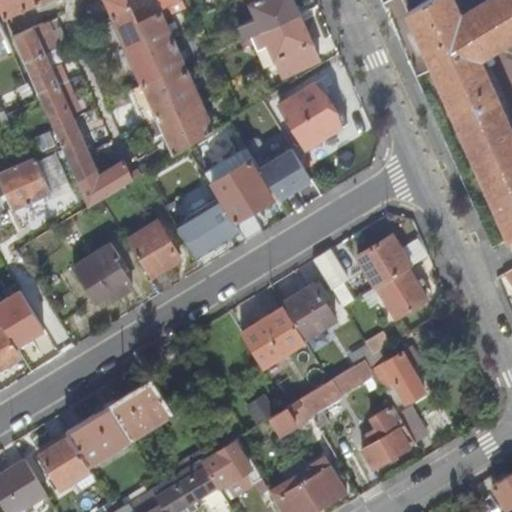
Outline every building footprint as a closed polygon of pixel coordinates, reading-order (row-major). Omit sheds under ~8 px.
[(0,0),(0,2),(64,145),(90,205),(103,198),(145,171),(188,145),(194,142),(135,11),(129,0),(105,0),(172,148),(131,172),(125,160),(100,175),(61,89),(66,87),(62,76),(57,78),(45,52),(49,50),(47,45),(43,47),(34,28),(22,33),(13,11),(38,0),(0,0)] [(163,0),(167,7),(170,6),(173,13),(187,7),(184,0),(163,0)] [(259,0),(252,4),(258,18),(240,27),(246,40),(252,37),(300,14),(293,0),(259,0)] [(403,0),(409,12),(427,0),(403,0)] [(511,0),(485,0),(460,16),(453,0),(427,0),(409,12),(510,239),(511,237),(511,130),(480,59),(506,43),(511,46),(511,0)] [(135,11),(194,142),(214,130),(160,11),(150,15),(145,7),(135,11)] [(300,14),(252,37),(258,50),(270,45),(283,75),(320,60),(300,14)] [(280,106),(306,148),(348,121),(330,94),(325,98),(315,84),(280,106)] [(56,150),(41,158),(58,190),(73,183),(56,150)] [(213,182),(236,219),(234,220),(240,231),(247,241),(265,230),(253,209),(277,195),(260,168),(257,170),(250,159),(237,167),(230,156),(219,163),(226,174),(213,182)] [(0,178),(14,209),(50,193),(34,158),(27,161),(0,173),(0,178)] [(277,177),(293,202),(304,195),(288,170),(277,177)] [(220,198),(178,225),(198,257),(240,231),(234,220),(220,198)] [(129,240),(151,276),(181,258),(159,222),(129,240)] [(358,255),(377,286),(378,285),(409,266),(411,265),(392,235),(358,255)] [(75,266),(97,302),(110,294),(114,299),(134,287),(122,267),(126,264),(113,243),(75,266)] [(314,259),(332,289),(348,278),(330,249),(314,259)] [(378,285),(397,316),(427,297),(409,266),(378,285)] [(284,306),(304,339),(335,319),(313,283),(282,303),(284,306)] [(241,332),(262,366),(304,340),(304,339),(284,306),(241,332)] [(0,326),(0,367),(23,353),(10,332),(5,323),(0,326)] [(10,332),(23,353),(36,345),(23,324),(10,332)] [(365,343),(372,355),(391,343),(383,332),(365,343)] [(365,343),(322,369),(329,381),(365,359),(372,355),(365,343)] [(372,371),(383,389),(392,383),(404,402),(423,391),(410,368),(415,365),(405,349),(384,361),(380,356),(369,363),(373,370),(372,371)] [(365,359),(329,381),(301,398),(312,415),(320,429),(329,423),(321,409),(348,392),(345,387),(372,370),(365,359)] [(153,378),(110,404),(130,438),(174,412),(153,378)] [(373,404),(382,417),(395,409),(384,391),(378,395),(381,399),(373,404)] [(272,416),(282,434),(312,415),(301,398),(287,407),(272,416)] [(68,432),(88,464),(130,438),(110,404),(67,430),(68,432)] [(402,420),(415,442),(427,435),(413,414),(402,420)] [(400,417),(383,428),(390,438),(365,453),(374,468),(416,443),(415,442),(402,420),(400,417)] [(218,430),(226,444),(237,437),(244,433),(235,419),(218,430)] [(38,450),(61,486),(90,468),(88,464),(68,432),(38,450)] [(203,459),(218,484),(249,465),(248,464),(252,461),(237,437),(226,444),(210,454),(203,459)] [(198,452),(202,459),(203,459),(210,454),(206,447),(198,452)] [(198,452),(184,460),(188,467),(202,459),(198,452)] [(0,511),(17,511),(47,494),(26,459),(0,474),(0,511)] [(188,467),(172,477),(177,484),(156,497),(165,511),(191,511),(198,508),(196,504),(204,498),(201,494),(218,484),(203,459),(202,459),(188,467)] [(167,470),(171,478),(172,477),(188,467),(184,460),(167,470)] [(303,487),(278,502),(283,511),(321,511),(350,495),(329,460),(312,471),(316,479),(303,487)] [(511,475),(495,485),(509,507),(511,505),(511,475)] [(298,479),(273,495),(278,502),(303,487),(298,479)] [(129,503),(133,511),(165,511),(156,497),(152,490),(129,503)] [(114,511),(133,511),(129,503),(116,511),(114,511)]
